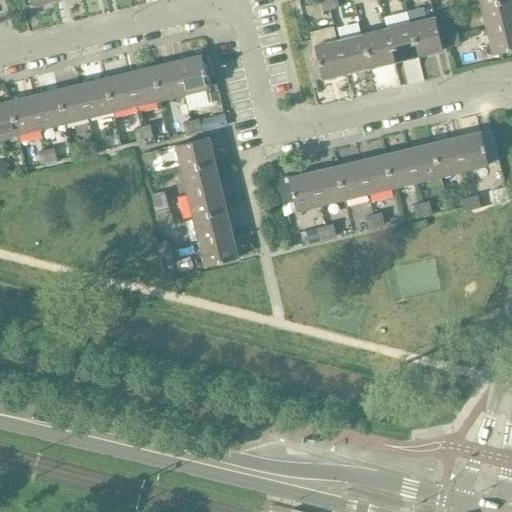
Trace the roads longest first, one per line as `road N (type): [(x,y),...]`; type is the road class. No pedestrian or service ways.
road 1 (residential): [(511,90),(472,89),(297,131),(274,129),(240,14),(222,6),(0,58)]
road 2 (secondary): [(457,500),(90,423),(2,414)]
road 3 (secondary): [(2,414),(365,511)]
road 4 (residential): [(509,386),(457,500)]
